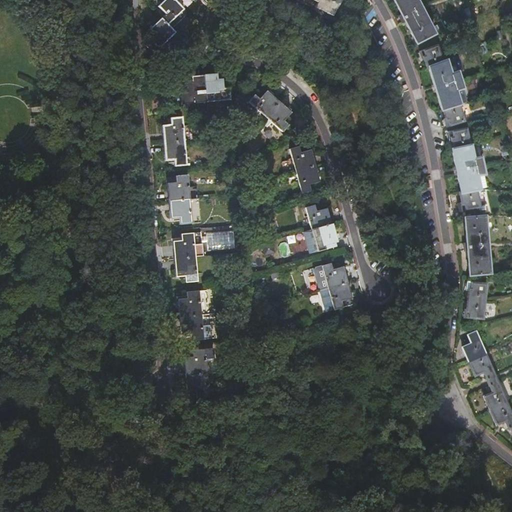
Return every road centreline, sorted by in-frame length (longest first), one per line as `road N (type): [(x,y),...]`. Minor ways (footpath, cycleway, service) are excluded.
road 1 (residential): [(376,0),(416,89),(437,179),(453,296),(449,377),(473,431),(511,458)]
road 2 (residential): [(134,61),(217,55),(247,60),(293,86),(323,128),(366,279)]
road 3 (track): [(40,315),(68,264),(73,224),(68,62),(42,0)]
road 4 (residential): [(159,383),(134,61)]
